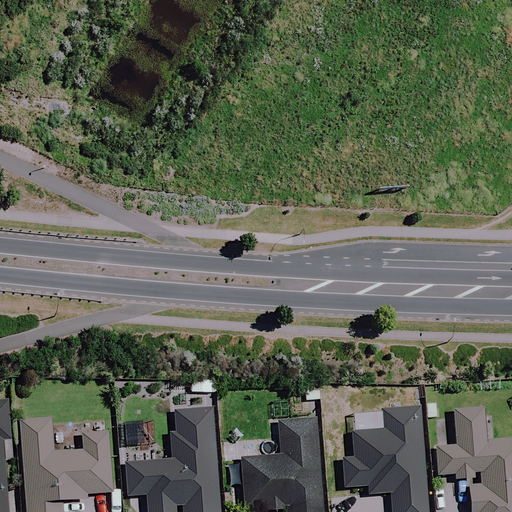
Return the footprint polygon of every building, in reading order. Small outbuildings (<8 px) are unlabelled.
[(215,383),(191,382),(191,396),(215,397),(215,383)] [(0,511),(8,511),(3,440),(10,440),(8,403),(0,403),(0,511)] [(428,511),(420,411),(382,414),(384,433),(353,436),(355,460),(343,461),(346,491),(368,489),(369,498),(391,496),(392,511),(428,511)] [(148,511),(176,511),(177,510),(182,510),(182,511),(218,511),(214,412),(174,413),(175,433),(170,433),(172,463),(126,465),(127,499),(148,498),(148,511)] [(485,412),(455,413),(456,449),(437,449),(438,477),(456,476),(456,480),(470,480),(470,511),(511,511),(511,442),(486,443),(485,412)] [(323,511),(317,421),(279,423),(282,458),(242,461),(245,511),(252,511),(286,510),(286,511),(323,511)] [(56,453),(55,422),(23,424),(27,511),(61,511),(61,505),(86,503),(86,497),(116,496),(113,434),(85,435),(86,452),(56,453)] [(142,422),(125,424),(127,447),(144,445),(142,422)]
